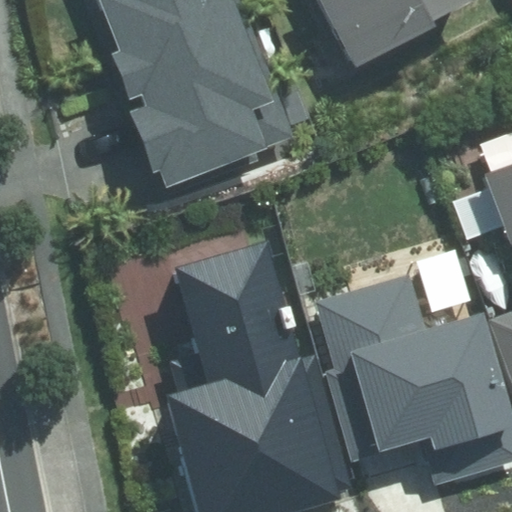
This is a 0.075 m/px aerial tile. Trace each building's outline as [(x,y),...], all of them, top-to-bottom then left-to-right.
[(165,192),(292,146),(237,0),(106,0),(126,53),(115,57),(165,192)] [(315,0),(355,75),(483,8),(479,0),(315,0)] [(511,150),(464,168),(511,297),(467,313),(511,434),(511,150)] [(257,261),(166,281),(197,427),(158,435),(174,511),(331,511),(300,364),(280,368),(257,261)] [(370,471),(492,441),(468,340),(404,356),(395,320),(320,339),(331,385),(348,380),(370,471)]
